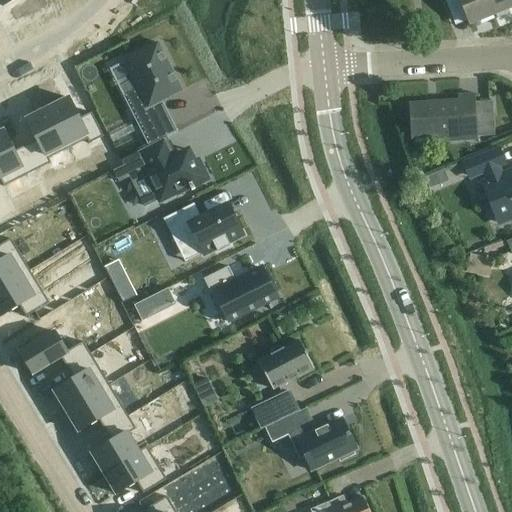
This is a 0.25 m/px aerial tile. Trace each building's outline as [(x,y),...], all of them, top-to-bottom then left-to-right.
[(0,0),(0,8),(16,0),(0,0)] [(493,16),(487,0),(444,0),(450,16),(463,11),(469,26),(493,16)] [(511,0),(487,0),(493,16),(495,15),(497,19),(509,14),(507,10),(511,8),(511,0)] [(157,44),(123,61),(124,63),(147,108),(132,115),(148,147),(157,142),(166,138),(177,132),(161,102),(182,92),(157,44)] [(0,108),(2,111),(16,100),(9,90),(0,97),(0,108)] [(475,140),(472,96),(459,97),(459,103),(410,106),(412,139),(462,135),(462,141),(475,140)] [(68,99),(47,110),(65,146),(85,136),(90,145),(103,138),(91,114),(79,120),(68,99)] [(36,141),(25,147),(37,171),(50,165),(46,156),(65,146),(47,110),(26,120),(36,141)] [(3,132),(0,133),(0,178),(0,179),(20,169),(25,177),(37,171),(25,147),(14,152),(3,132)] [(123,166),(112,172),(119,183),(129,178),(144,207),(174,192),(176,196),(189,189),(191,192),(195,190),(193,187),(207,180),(198,162),(194,164),(191,157),(181,162),(177,156),(176,157),(170,160),(168,157),(165,158),(157,142),(148,147),(120,161),(121,161),(123,166)] [(483,184),(499,225),(511,219),(511,171),(500,177),(496,167),(502,164),(497,152),(465,165),(470,178),(483,172),(487,182),(483,184)] [(85,185),(82,178),(71,184),(75,191),(85,185)] [(193,205),(163,220),(178,250),(196,241),(203,256),(215,250),(216,253),(229,246),(228,243),(242,236),(233,217),(231,218),(225,207),(201,219),(193,205)] [(56,228),(43,233),(49,246),(62,241),(56,228)] [(0,289),(21,277),(10,258),(18,253),(10,240),(0,245),(0,289)] [(229,267),(204,279),(213,296),(216,294),(231,323),(278,300),(262,268),(237,281),(229,267)] [(21,277),(0,289),(0,317),(19,306),(26,318),(49,304),(41,291),(33,296),(21,277)] [(128,279),(113,286),(122,304),(137,297),(128,279)] [(168,289),(134,307),(142,323),(176,306),(168,289)] [(54,333),(19,354),(32,375),(60,358),(67,369),(90,355),(83,343),(66,353),(54,333)] [(272,390),(313,369),(299,342),(258,364),(272,390)] [(73,380),(54,392),(66,412),(101,391),(89,372),(98,367),(90,355),(67,369),(73,380)] [(164,373),(172,385),(183,378),(176,366),(164,373)] [(101,391),(66,412),(78,433),(98,421),(105,431),(128,417),(121,405),(112,410),(101,391)] [(265,429),(298,413),(289,392),(251,411),(260,431),(265,429)] [(309,435),(298,413),(265,429),(272,443),(288,435),(300,460),(304,458),(311,472),(338,459),(340,463),(354,456),(352,452),(356,450),(341,420),(309,435)] [(111,442),(91,454),(104,474),(139,453),(127,434),(135,429),(128,417),(105,431),(111,442)] [(262,457),(282,493),(296,486),(276,450),(262,457)] [(139,453),(104,474),(116,495),(136,483),(143,495),(166,480),(158,467),(150,472),(139,453)] [(367,511),(361,498),(346,505),(342,496),(308,510),(309,511),(367,511)] [(143,511),(171,511),(174,510),(166,497),(143,511)]
